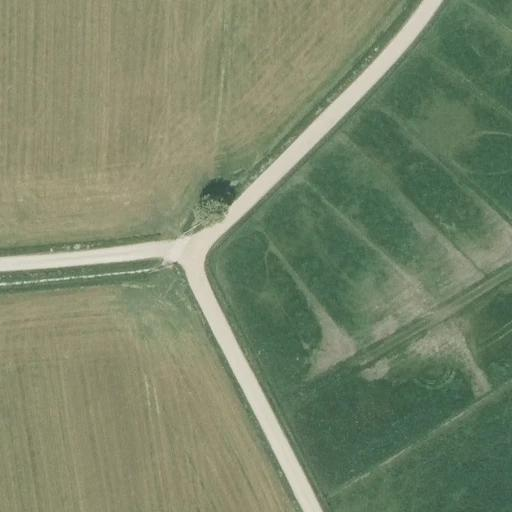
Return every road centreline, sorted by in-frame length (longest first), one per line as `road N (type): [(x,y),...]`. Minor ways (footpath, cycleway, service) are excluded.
road 1 (track): [(190,255),(427,27),(443,0)]
road 2 (track): [(190,255),(202,297),(317,511)]
road 3 (track): [(0,265),(190,255)]
